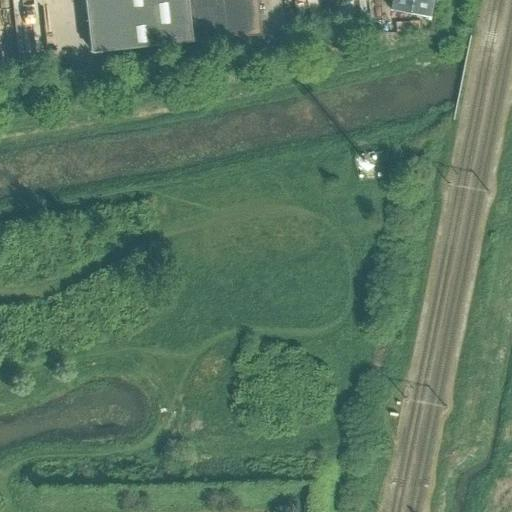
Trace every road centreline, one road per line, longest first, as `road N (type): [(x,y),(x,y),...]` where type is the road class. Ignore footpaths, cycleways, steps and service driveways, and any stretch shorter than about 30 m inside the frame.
road 1 (track): [(0,293),(41,291),(172,232),(275,205),(302,207),(327,222),(341,238),(351,275),(345,311),(322,330),(246,332),(201,353),(164,422),(143,443),(41,456),(7,469),(2,477),(13,511)]
road 2 (track): [(0,131),(271,84),(442,42)]
road 3 (track): [(0,216),(161,192),(282,205)]
road 4 (track): [(192,366),(168,357),(86,355),(0,381)]
road 5 (track): [(169,193),(351,165)]
